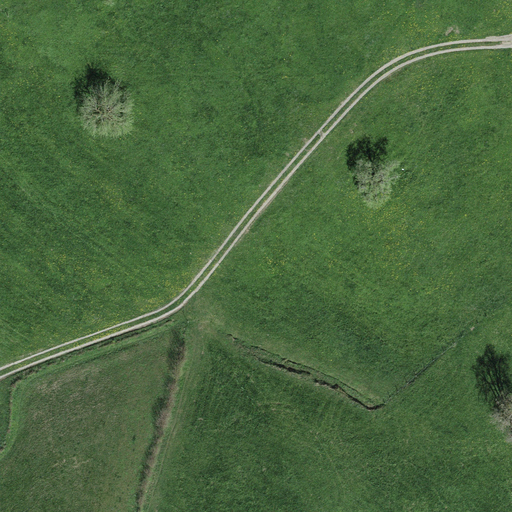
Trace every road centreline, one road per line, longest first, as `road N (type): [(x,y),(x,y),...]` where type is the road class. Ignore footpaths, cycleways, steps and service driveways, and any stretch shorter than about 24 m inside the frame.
road 1 (track): [(511,42),(425,53),(377,76),(198,282)]
road 2 (track): [(198,282),(152,318),(0,373)]
